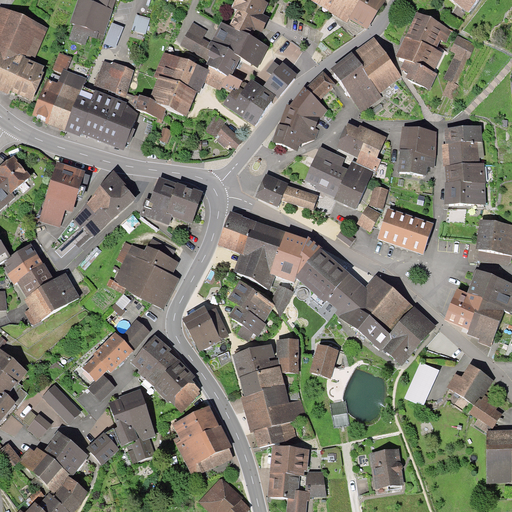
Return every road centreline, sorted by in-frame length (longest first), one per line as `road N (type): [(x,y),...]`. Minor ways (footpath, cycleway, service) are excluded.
road 1 (secondary): [(214,190),(217,222),(173,326),(242,446),(261,511)]
road 2 (unclassified): [(500,373),(390,276),(214,190)]
road 3 (residential): [(511,64),(455,123),(349,120),(284,159),(249,148)]
road 4 (secondary): [(7,122),(56,146),(190,175),(214,190)]
road 5 (tertiary): [(249,148),(282,103),(369,35),(396,0)]
road 6 (track): [(342,375),(337,391),(356,511)]
